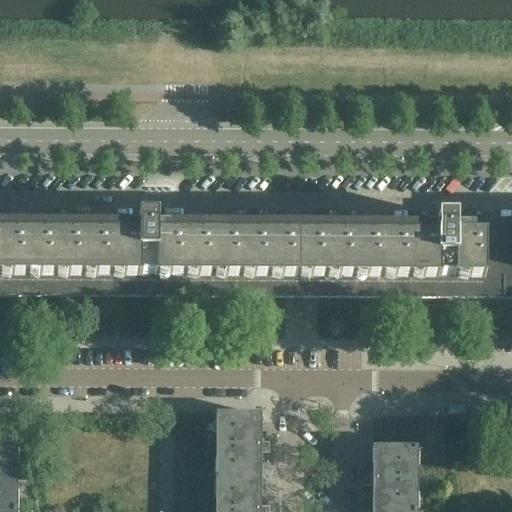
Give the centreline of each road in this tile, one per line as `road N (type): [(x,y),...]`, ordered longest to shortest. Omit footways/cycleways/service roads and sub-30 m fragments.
road 1 (secondary): [(0,142),(484,144)]
road 2 (residential): [(0,379),(293,379)]
road 3 (residential): [(344,379),(511,380)]
road 4 (residential): [(342,511),(344,379)]
road 5 (residential): [(293,511),(293,379)]
